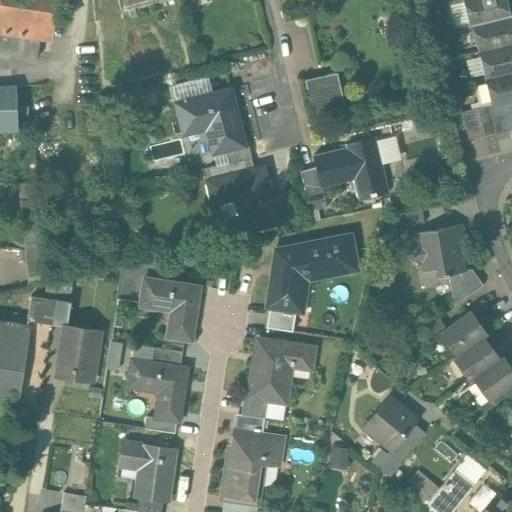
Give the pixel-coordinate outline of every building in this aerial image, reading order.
[(58,2),(46,0),(0,0),(0,31),(40,38),(41,33),(53,34),(58,2)] [(507,0),(463,0),(469,25),(473,24),(510,15),(507,0)] [(511,14),(510,15),(473,24),(479,51),(511,43),(511,14)] [(40,38),(0,31),(0,53),(37,59),(40,38)] [(511,43),(479,51),(486,78),(511,72),(511,43)] [(511,72),(486,78),(492,106),(502,104),(511,101),(511,72)] [(337,73),(305,80),(315,123),(347,116),(337,73)] [(206,80),(172,88),(176,104),(210,95),(206,80)] [(16,85),(0,86),(0,131),(18,131),(16,85)] [(210,95),(176,104),(184,135),(208,129),(214,154),(226,151),(245,146),(245,145),(236,113),(232,114),(226,93),(231,92),(231,90),(210,95)] [(511,101),(502,104),(509,131),(511,130),(511,101)] [(509,131),(502,104),(492,106),(490,106),(497,134),(509,131)] [(479,108),(462,112),(462,113),(466,128),(469,140),(485,137),(479,108)] [(462,113),(452,116),(456,131),(466,128),(462,113)] [(399,136),(380,138),(382,162),(402,160),(399,136)] [(376,142),(314,157),(316,169),(321,188),(323,188),(355,180),(360,201),(389,194),(376,142)] [(245,146),(226,151),(229,164),(229,165),(252,159),(248,144),(245,145),(245,146)] [(252,159),(229,165),(229,164),(207,169),(210,182),(254,171),(252,159)] [(210,182),(209,182),(214,203),(219,202),(220,205),(224,205),(223,201),(237,198),(245,231),(277,224),(264,169),(254,171),(210,182)] [(316,169),(301,173),(310,213),(327,209),(323,188),(321,188),(316,169)] [(42,199),(20,202),(29,286),(51,282),(42,199)] [(422,210),(394,215),(399,237),(410,235),(408,226),(425,223),(422,210)] [(461,226),(418,234),(420,245),(414,254),(423,261),(425,271),(437,269),(439,275),(444,274),(445,276),(449,275),(448,274),(464,271),(458,243),(464,241),(461,226)] [(350,236),(276,250),(268,306),(270,307),(296,311),(302,312),(308,270),(330,266),(331,274),(356,269),(350,236)] [(171,261),(146,266),(144,278),(168,282),(171,261)] [(146,266),(123,263),(122,268),(117,298),(140,302),(144,278),(146,266)] [(464,271),(448,274),(449,275),(454,306),(483,285),(472,269),(464,271)] [(168,282),(144,278),(140,302),(172,307),(167,337),(191,341),(200,287),(168,282)] [(57,301),(32,297),(28,321),(53,326),(57,301)] [(71,303),(57,301),(53,326),(65,327),(67,328),(68,326),(71,303)] [(296,311),(270,307),(267,328),(293,332),(296,311)] [(446,328),(439,333),(440,334),(456,355),(456,356),(484,336),(487,334),(471,310),(446,328)] [(439,319),(419,333),(427,343),(440,334),(439,333),(446,328),(439,319)] [(29,326),(0,321),(0,388),(19,392),(29,326)] [(100,331),(68,326),(67,328),(65,327),(57,377),(92,382),(100,331)] [(484,336),(456,356),(456,355),(453,358),(469,381),(473,378),(500,358),(484,336)] [(314,348),(262,339),(258,362),(253,361),(248,397),(248,398),(267,401),(285,404),(291,366),(311,369),(314,348)] [(119,367),(123,344),(113,343),(109,366),(119,367)] [(182,351),(153,347),(151,362),(180,366),(182,351)] [(511,385),(511,367),(504,356),(500,358),(473,378),(489,402),(511,385)] [(151,362),(131,359),(128,383),(159,388),(155,417),(155,418),(177,422),(179,422),(187,367),(180,366),(151,362)] [(267,401),(248,398),(248,397),(244,396),(241,414),(265,418),(267,401)] [(417,419),(389,396),(363,426),(391,449),(412,424),(417,419)] [(511,407),(499,423),(511,433),(511,407)] [(265,418),(241,414),(239,430),(262,434),(265,418)] [(177,422),(155,418),(155,417),(146,416),(145,428),(175,433),(177,422)] [(412,424),(391,449),(377,466),(389,477),(425,434),(412,424)] [(262,434),(239,430),(236,447),(229,446),(221,499),(224,499),(252,503),(258,504),(265,458),(280,460),(283,437),(262,434)] [(175,449),(122,441),(119,465),(139,469),(135,496),(167,501),(175,449)] [(421,470),(408,484),(426,500),(439,486),(421,470)] [(452,511),(472,488),(452,472),(426,506),(433,511),(452,511)] [(84,510),(85,494),(65,492),(63,508),(84,510)] [(509,504),(496,494),(481,511),(511,511),(511,503),(511,502),(509,504)] [(250,511),(252,503),(224,499),(222,511),(228,511),(250,511)]
